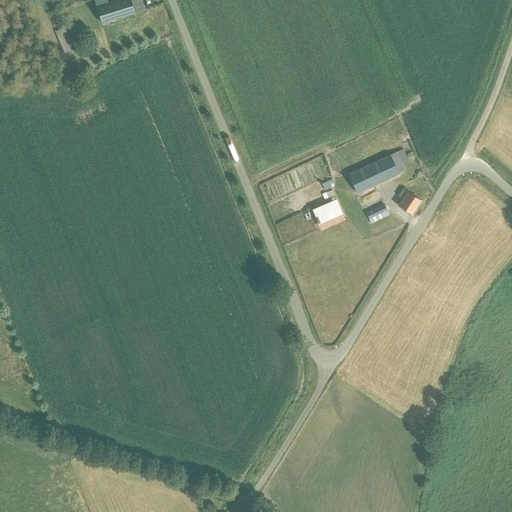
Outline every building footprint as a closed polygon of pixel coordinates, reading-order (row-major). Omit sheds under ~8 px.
[(115,0),(96,6),(102,23),(135,13),(134,13),(144,10),(141,0),(115,0)] [(55,31),(64,53),(74,48),(65,27),(55,31)] [(377,159),(347,173),(356,192),(398,172),(405,169),(403,165),(409,163),(400,142),(374,154),(377,159)] [(332,179),(322,183),(326,190),(335,185),(332,179)] [(421,200),(403,188),(398,195),(402,198),(398,205),(411,214),(421,200)] [(313,210),(322,231),(347,220),(337,199),(313,210)] [(366,211),(370,222),(388,213),(384,203),(366,211)]
